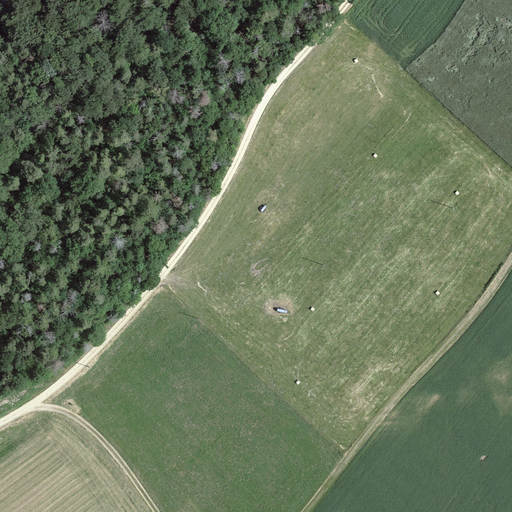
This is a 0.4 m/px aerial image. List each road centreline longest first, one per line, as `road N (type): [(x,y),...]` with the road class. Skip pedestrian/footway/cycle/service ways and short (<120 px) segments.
road 1 (track): [(353,0),(279,81),(213,208),(102,345),(0,422)]
road 2 (track): [(306,511),(511,265)]
road 3 (track): [(27,408),(55,407),(83,419),(158,511)]
